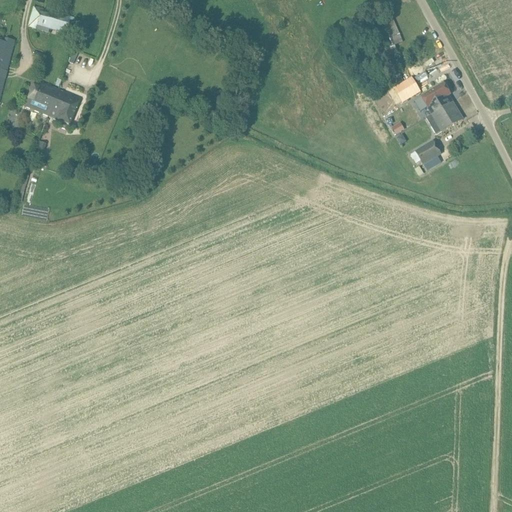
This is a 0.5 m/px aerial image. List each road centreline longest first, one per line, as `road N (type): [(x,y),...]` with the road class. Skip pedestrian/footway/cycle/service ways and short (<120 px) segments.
road 1 (track): [(493,511),(501,307),(511,237)]
road 2 (unclassified): [(511,171),(419,0)]
